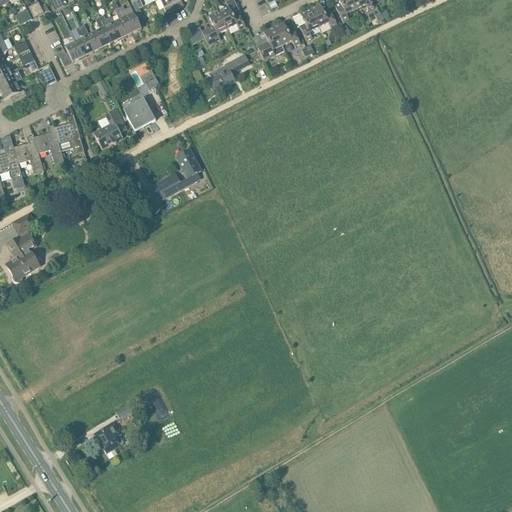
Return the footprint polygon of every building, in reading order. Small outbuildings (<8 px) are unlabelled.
[(134,0),(131,2),(135,12),(139,10),(143,8),(140,1),(136,3),(134,0)] [(180,0),(159,0),(165,10),(162,11),(164,16),(183,7),(180,0)] [(218,13),(227,31),(237,26),(240,31),(246,28),(239,15),(233,17),(232,14),(238,11),(233,0),(232,0),(226,3),(228,8),(218,13)] [(349,21),(346,15),(356,11),(350,0),(338,0),(342,7),(336,10),(343,24),(349,21)] [(350,0),(356,11),(366,6),(368,11),(374,8),(370,0),(350,0)] [(55,5),(57,11),(65,7),(64,6),(65,6),(63,2),(62,2),(55,5)] [(34,19),(44,14),(42,10),(39,3),(29,8),(34,19)] [(321,6),(310,11),(319,29),(329,24),(331,29),(337,26),(331,13),(325,15),(321,6)] [(63,10),(66,17),(73,14),(70,7),(63,10)] [(142,29),(134,13),(131,8),(125,11),(123,7),(119,9),(131,35),(142,29)] [(113,23),(121,40),(131,35),(119,9),(115,11),(120,20),(113,23)] [(19,15),(16,17),(20,26),(24,24),(32,20),(27,11),(19,15)] [(305,25),(300,28),(306,41),(312,39),(310,33),(319,29),(310,11),(300,16),(305,25)] [(209,46),(221,40),(218,35),(227,31),(218,13),(209,18),(213,27),(202,33),(209,46)] [(380,14),(374,16),(379,26),(385,23),(380,14)] [(99,19),(112,44),(121,40),(113,23),(111,18),(106,20),(104,17),(99,19)] [(94,33),(102,49),(112,44),(99,19),(96,21),(100,30),(94,33)] [(284,24),(273,29),(282,47),(292,42),(295,47),(301,44),(294,31),(289,33),(284,24)] [(85,26),(80,28),(92,54),(102,49),(94,33),(89,35),(85,26)] [(342,29),(346,38),(351,35),(347,27),(342,29)] [(80,28),(77,30),(81,39),(75,42),(83,59),(92,54),(80,28)] [(285,52),(282,47),(273,29),(264,34),(268,43),(257,48),(264,62),(276,56),(285,52)] [(0,54),(2,53),(3,53),(8,51),(0,36),(0,35),(0,54)] [(26,42),(14,48),(18,56),(30,50),(26,42)] [(75,42),(65,47),(68,53),(60,57),(65,67),(72,64),(73,63),(83,59),(75,42)] [(311,46),(306,48),(310,57),(309,57),(310,58),(316,56),(311,46)] [(306,48),(301,51),(305,59),(309,57),(310,57),(306,48)] [(31,53),(20,59),(24,67),(35,62),(31,53)] [(217,92),(235,82),(232,77),(250,67),(244,56),(225,66),(225,68),(219,71),(209,76),(217,92)] [(0,78),(12,73),(7,63),(0,66),(0,78)] [(48,87),(57,82),(50,69),(41,73),(48,87)] [(0,89),(0,91),(17,83),(22,81),(17,71),(12,73),(0,78),(0,89)] [(153,71),(142,76),(149,91),(160,85),(153,71)] [(24,91),(22,92),(17,83),(0,91),(6,101),(10,99),(12,104),(27,97),(24,91)] [(131,124),(136,132),(156,121),(152,115),(154,114),(145,97),(136,102),(139,107),(126,114),(131,124)] [(111,126),(94,135),(102,151),(108,148),(117,144),(117,143),(123,139),(121,134),(127,130),(116,110),(106,116),(111,126)] [(75,156),(85,153),(84,152),(83,147),(74,116),(68,118),(70,124),(55,129),(54,129),(58,145),(59,145),(61,153),(73,150),(75,156)] [(50,152),(55,168),(65,165),(61,153),(59,145),(58,145),(54,129),(55,129),(54,126),(48,128),(49,134),(35,138),(33,139),(38,155),(39,155),(50,152)] [(30,161),(34,176),(44,173),(44,172),(42,165),(39,155),(38,155),(33,139),(35,138),(34,136),(27,138),(29,144),(14,148),(13,149),(18,165),(19,165),(30,161)] [(9,154),(0,156),(0,174),(10,171),(15,190),(17,190),(25,188),(25,187),(23,178),(22,174),(19,165),(18,165),(13,149),(14,148),(14,146),(7,148),(9,154)] [(181,184),(175,174),(147,190),(155,205),(184,189),(201,180),(198,175),(201,173),(197,165),(190,151),(177,158),(184,172),(188,180),(181,184)] [(66,205),(72,215),(88,206),(82,196),(66,205)] [(23,279),(40,268),(31,252),(36,248),(30,237),(31,233),(30,231),(37,228),(30,215),(11,225),(18,238),(20,237),(21,238),(7,247),(13,257),(12,257),(11,263),(6,266),(13,277),(11,280),(13,284),(17,285),(22,282),(23,279)] [(118,422),(137,411),(132,404),(114,415),(118,422)] [(95,437),(107,456),(124,444),(112,425),(95,437)]
